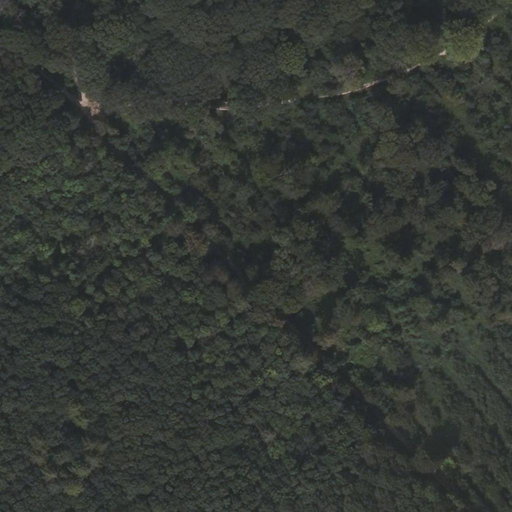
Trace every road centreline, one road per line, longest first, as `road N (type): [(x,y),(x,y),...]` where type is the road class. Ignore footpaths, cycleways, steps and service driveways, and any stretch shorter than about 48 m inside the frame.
road 1 (track): [(477,511),(82,107)]
road 2 (track): [(117,0),(82,107),(179,0)]
